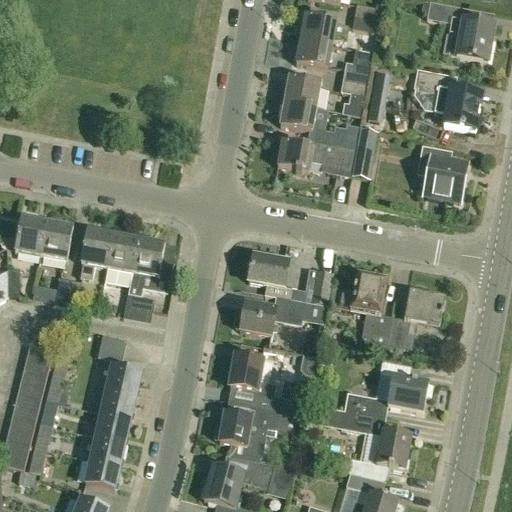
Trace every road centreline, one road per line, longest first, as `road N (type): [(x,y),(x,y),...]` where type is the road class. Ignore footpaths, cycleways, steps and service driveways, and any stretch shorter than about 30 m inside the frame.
road 1 (residential): [(154,511),(216,212)]
road 2 (residential): [(216,212),(501,266)]
road 3 (tertiary): [(501,266),(458,511)]
road 4 (residential): [(0,178),(216,212)]
road 5 (residential): [(216,212),(255,0)]
